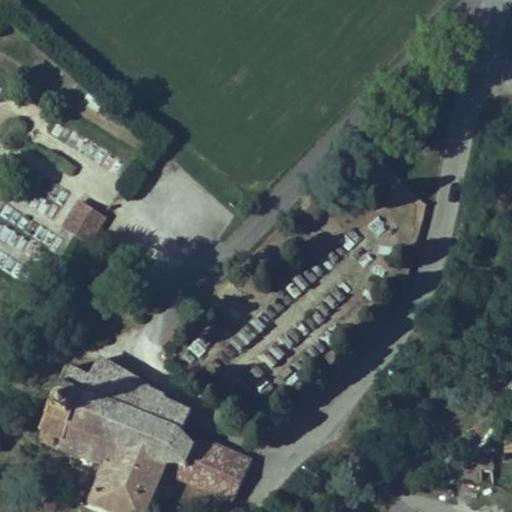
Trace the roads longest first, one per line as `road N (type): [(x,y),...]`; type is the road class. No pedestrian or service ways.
road 1 (tertiary): [(511,96),(455,307),(295,511)]
road 2 (track): [(511,14),(211,318)]
road 3 (track): [(364,430),(457,511)]
